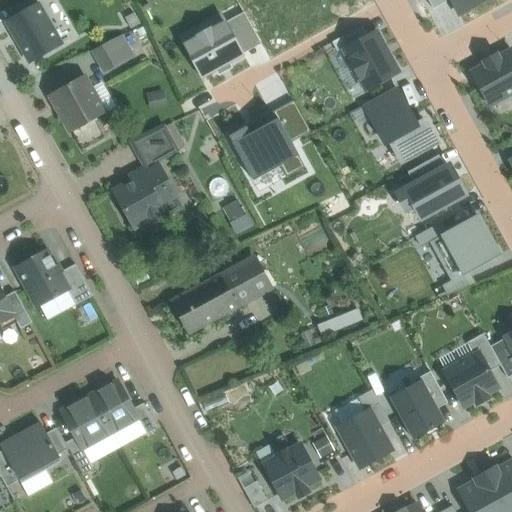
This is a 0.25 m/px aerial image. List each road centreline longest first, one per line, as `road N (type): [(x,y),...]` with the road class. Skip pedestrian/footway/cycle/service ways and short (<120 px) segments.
road 1 (residential): [(336,511),(511,416)]
road 2 (residential): [(511,219),(428,64)]
road 3 (residential): [(393,0),(243,82)]
road 4 (residential): [(141,338),(64,198)]
road 5 (residential): [(141,338),(0,407)]
road 6 (residential): [(215,475),(141,338)]
road 7 (residential): [(64,198),(0,80)]
